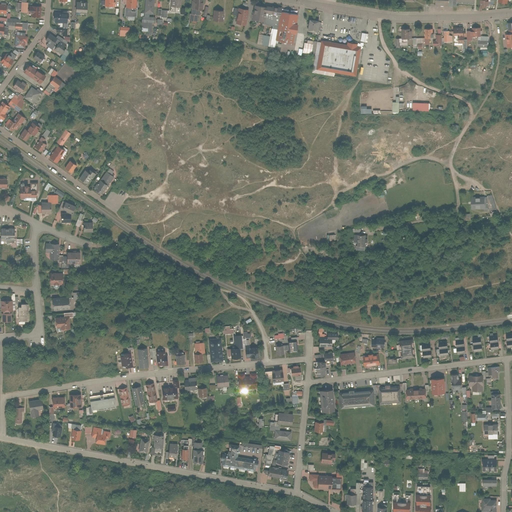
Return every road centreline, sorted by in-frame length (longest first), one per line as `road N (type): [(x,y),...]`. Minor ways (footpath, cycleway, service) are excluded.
road 1 (residential): [(308,359),(3,398),(2,438)]
road 2 (residential): [(2,438),(296,493)]
road 3 (residential): [(300,2),(408,18),(511,14)]
road 4 (residential): [(307,383),(506,359)]
road 5 (track): [(97,248),(117,244),(193,287),(232,293),(252,312)]
road 6 (track): [(336,170),(353,186),(428,158),(480,187)]
road 7 (residential): [(506,359),(503,511)]
road 8 (residential): [(115,205),(0,128)]
